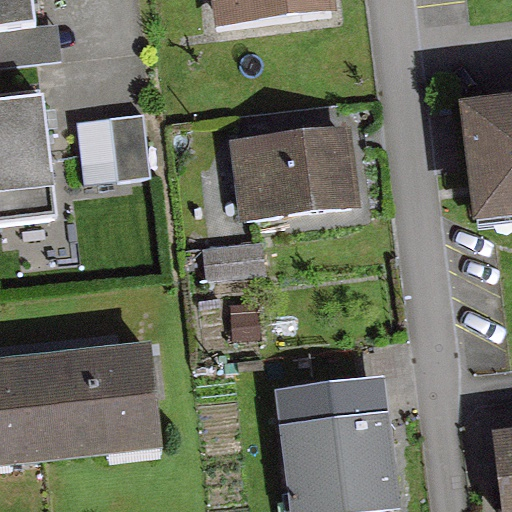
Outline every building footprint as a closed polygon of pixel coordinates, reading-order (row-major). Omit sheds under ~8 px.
[(0,0),(0,35),(30,32),(26,0),(0,0)] [(317,0),(215,0),(219,26),(319,14),(317,0)] [(30,32),(0,35),(0,68),(57,61),(54,30),(30,32)] [(0,228),(52,222),(38,103),(0,106),(0,228)] [(511,112),(464,118),(476,219),(511,214),(511,112)] [(145,182),(138,119),(105,123),(112,186),(145,182)] [(262,181),(239,184),(243,221),(343,210),(334,138),(258,146),(262,181)] [(259,279),(256,248),(199,255),(202,284),(259,279)] [(101,362),(102,364),(0,374),(0,459),(4,459),(5,463),(101,453),(100,449),(155,443),(145,357),(101,362)] [(373,511),(384,511),(374,424),(360,426),(355,390),(281,400),(293,500),(283,502),(283,511),(373,511)] [(511,511),(511,443),(490,446),(498,511),(511,511)]
